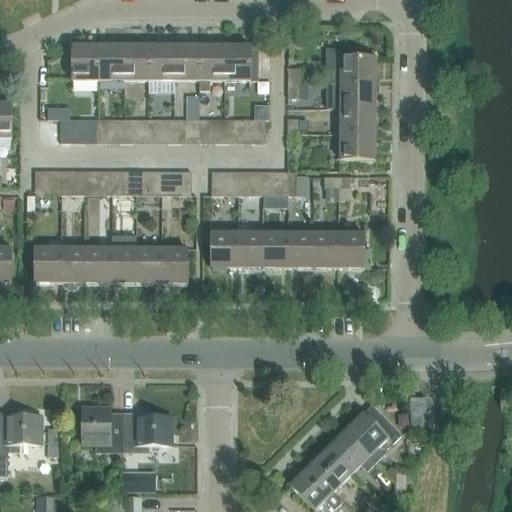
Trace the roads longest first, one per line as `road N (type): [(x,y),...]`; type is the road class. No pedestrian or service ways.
road 1 (residential): [(412,9),(98,10),(0,50)]
road 2 (residential): [(410,356),(412,9)]
road 3 (tertiary): [(216,355),(0,353)]
road 4 (tertiary): [(410,356),(216,355)]
road 5 (residential): [(215,511),(216,355)]
